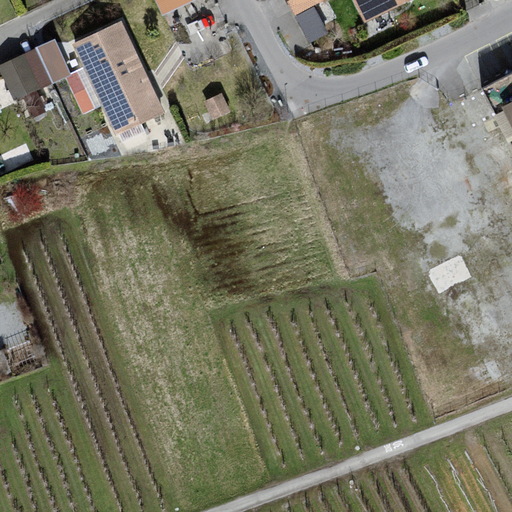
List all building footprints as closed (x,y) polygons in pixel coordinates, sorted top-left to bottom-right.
[(158,0),(162,10),(186,0),(158,0)] [(289,0),(295,10),(315,0),(289,0)] [(412,0),(347,0),(360,25),(412,0)] [(301,10),(309,37),(326,32),(318,5),(301,10)] [(116,23),(67,44),(106,135),(156,114),(116,23)] [(51,43),(0,65),(0,82),(8,101),(66,76),(51,43)] [(511,100),(497,108),(511,137),(511,138),(505,142),(511,155),(511,100)] [(0,346),(0,362),(33,351),(28,337),(0,346)]
